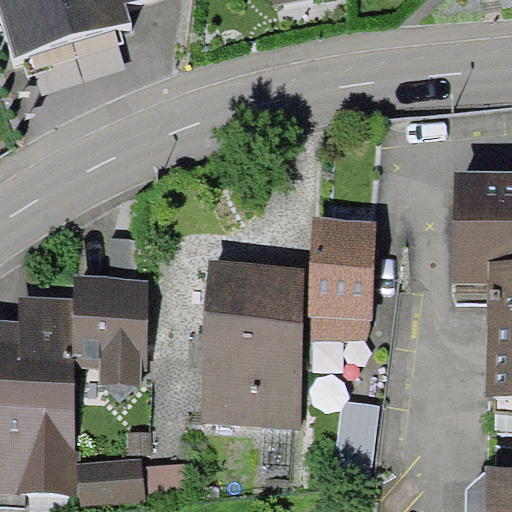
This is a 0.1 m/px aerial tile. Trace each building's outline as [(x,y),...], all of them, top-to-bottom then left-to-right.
[(0,0),(0,17),(11,56),(84,35),(132,22),(126,2),(132,0),(0,0)] [(511,171),(455,171),(451,289),(490,290),(490,303),(487,396),(511,396),(511,171)] [(377,219),(313,216),(308,316),(313,317),(312,339),(368,342),(369,321),(372,321),(377,219)] [(306,268),(210,260),(200,423),(300,430),(306,268)] [(75,277),(74,298),(72,357),(77,357),(76,367),(99,368),(99,385),(141,386),(142,369),(147,369),(150,280),(102,278),(75,277)] [(490,290),(451,289),(457,304),(490,303),(490,290)] [(0,319),(0,492),(77,495),(78,463),(80,463),(81,452),(73,451),(76,367),(77,357),(72,357),(74,298),(46,297),(21,296),(20,320),(0,319)] [(127,432),(127,454),(153,454),(153,432),(127,432)] [(142,458),(80,463),(78,463),(77,495),(79,506),(146,503),(145,494),(142,465),(142,458)] [(187,463),(142,465),(145,494),(187,491),(187,463)] [(511,511),(511,467),(486,467),(485,511),(511,511)]
